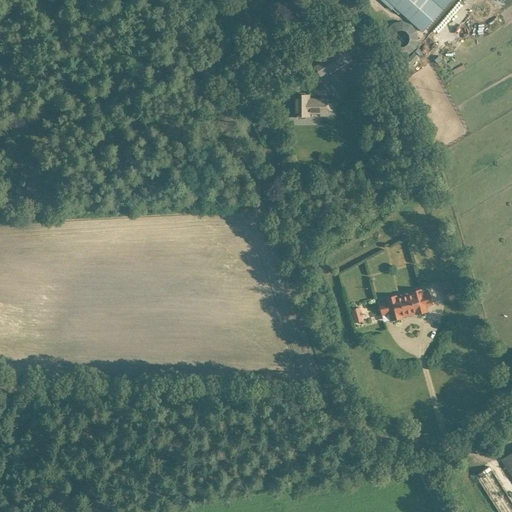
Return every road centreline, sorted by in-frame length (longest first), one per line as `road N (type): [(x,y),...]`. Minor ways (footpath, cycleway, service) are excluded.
road 1 (track): [(342,411),(290,250),(164,0)]
road 2 (track): [(342,411),(234,389),(42,387),(0,379)]
road 3 (track): [(445,511),(428,469),(342,411)]
road 4 (unknown): [(451,450),(419,354),(434,309)]
